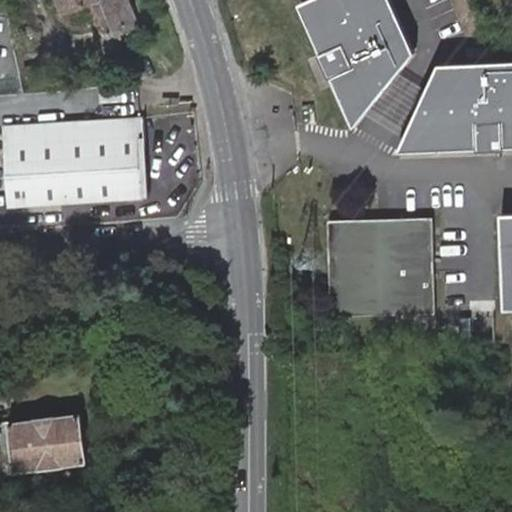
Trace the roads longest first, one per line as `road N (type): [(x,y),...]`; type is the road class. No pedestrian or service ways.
road 1 (secondary): [(251,511),(242,241)]
road 2 (secondary): [(242,241),(222,102),(192,0)]
road 3 (unclassified): [(242,241),(0,261)]
